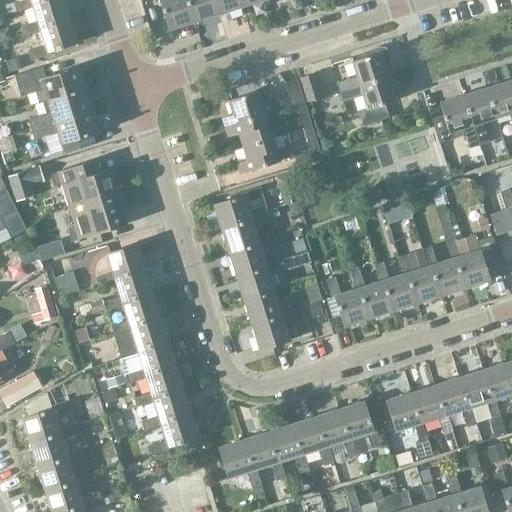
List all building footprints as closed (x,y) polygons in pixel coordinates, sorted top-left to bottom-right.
[(1,0),(0,0),(0,17),(33,7),(32,4),(43,0),(24,0),(4,6),(1,0)] [(70,19),(64,0),(43,0),(32,4),(33,7),(37,23),(12,31),(15,39),(41,31),(40,28),(70,19)] [(186,0),(156,0),(157,1),(160,1),(169,30),(193,22),(186,0)] [(186,0),(193,22),(217,15),(212,0),(186,0)] [(212,0),(217,15),(241,7),(239,0),(212,0)] [(40,28),(41,31),(45,46),(28,52),(31,61),(49,55),(48,53),(78,44),(70,19),(40,28)] [(337,83),(339,92),(389,77),(386,67),(389,64),(390,60),(387,51),(384,48),(380,48),(363,53),(365,58),(353,62),(358,79),(350,82),(350,79),(337,83)] [(259,66),(259,81),(282,80),(281,65),(259,66)] [(22,96),(35,92),(38,104),(42,103),(84,90),(77,67),(45,77),(42,68),(16,77),(22,96)] [(322,97),(314,74),(299,79),(307,102),(322,97)] [(393,89),(389,77),(339,92),(343,102),(356,98),(355,96),(361,94),(366,109),(360,112),(363,126),(389,118),(385,104),(396,101),(396,99),(398,98),(398,93),(395,89),(393,89)] [(285,84),(289,98),(277,102),(276,99),(261,103),(258,92),(228,101),(232,115),(222,118),(225,128),(265,115),(280,111),(292,107),(296,106),(304,103),(297,80),(285,84)] [(511,87),(510,81),(487,89),(496,118),(511,113),(511,120),(511,121),(511,122),(511,87)] [(496,118),(487,89),(463,96),(478,146),(488,143),(484,129),(481,130),(479,123),(496,118)] [(90,111),(84,90),(42,103),(45,114),(29,119),(32,129),(90,111)] [(478,146),(463,96),(439,104),(443,116),(432,119),(439,145),(452,141),(449,133),(466,128),(468,135),(465,135),(469,149),(478,146)] [(311,126),(304,103),(296,106),(303,129),(311,126)] [(90,111),(32,129),(35,139),(58,132),(65,154),(95,145),(92,135),(97,133),(90,111)] [(238,134),(242,147),(272,138),(265,115),(225,128),(228,137),(238,134)] [(319,150),(311,126),(303,129),(310,150),(294,155),(297,167),(322,159),(319,150)] [(276,150),(272,138),(242,147),(246,161),(236,164),(239,175),(280,162),(279,160),(288,157),(286,148),(276,150)] [(63,185),(69,206),(116,191),(110,170),(97,174),(93,161),(51,175),(55,187),(63,185)] [(39,167),(25,172),(9,177),(16,201),(33,196),(30,185),(44,180),(39,167)] [(277,177),(280,189),(287,209),(300,205),(290,173),(277,177)] [(490,216),(508,210),(511,223),(511,200),(509,190),(497,194),(491,173),(479,177),(490,216)] [(213,205),(221,229),(251,220),(250,217),(246,202),(262,196),(260,188),(242,193),(242,196),(213,205)] [(391,216),(412,206),(404,188),(382,197),(391,216)] [(0,192),(0,243),(26,231),(4,190),(0,192)] [(123,212),(116,191),(69,206),(76,227),(68,229),(72,242),(106,231),(102,218),(123,212)] [(267,212),(250,217),(251,220),(221,229),(229,253),(259,244),(258,241),(253,226),(270,221),(267,212)] [(359,232),(355,219),(342,223),(346,236),(359,232)] [(275,236),(258,241),(259,244),(229,253),(236,278),(267,268),(266,265),(261,250),(278,245),(275,236)] [(455,240),(446,243),(451,259),(455,258),(464,288),(489,280),(485,267),(499,262),(491,237),(475,242),(479,251),(460,257),(455,240)] [(99,287),(115,282),(114,279),(145,269),(138,245),(106,255),(112,273),(96,278),(99,287)] [(394,248),(397,258),(403,275),(406,274),(416,304),(440,296),(431,266),(427,267),(412,272),(403,245),(394,248)] [(455,258),(451,259),(436,264),(431,247),(422,250),(427,267),(431,266),(440,296),(464,288),(455,258)] [(282,260),(266,265),(267,268),(236,278),(244,302),(275,292),(274,289),(269,274),(285,269),(282,260)] [(374,266),(379,282),(382,281),(392,312),(416,304),(406,274),(403,275),(388,280),(383,263),(374,266)] [(153,293),(145,269),(114,279),(115,282),(120,297),(104,302),(106,311),(123,306),(122,303),(153,293)] [(350,273),(355,290),(358,289),(367,319),(392,312),(382,281),(379,282),(364,287),(359,270),(350,273)] [(79,292),(73,272),(55,278),(61,298),(79,292)] [(314,276),(290,284),(274,289),(275,292),(244,302),(251,326),(282,316),(281,313),(276,297),(304,289),(309,304),(321,300),(314,276)] [(343,327),(367,319),(358,289),(355,290),(340,295),(334,278),(325,281),(331,298),(333,298),(343,327)] [(30,288),(12,297),(18,309),(36,300),(30,288)] [(160,317),(153,293),(122,303),(123,306),(128,321),(111,327),(114,335),(130,330),(129,327),(160,317)] [(298,307),(281,313),(282,316),(251,326),(259,351),(291,341),(285,321),(300,316),(298,307)] [(168,342),(160,317),(129,327),(130,330),(135,345),(119,350),(121,359),(138,354),(137,351),(168,342)] [(45,323),(50,334),(63,329),(59,318),(45,323)] [(86,345),(82,331),(71,335),(75,348),(86,345)] [(0,336),(0,351),(15,343),(8,332),(0,336)] [(176,366),(168,342),(137,351),(138,354),(143,369),(126,374),(129,384),(145,378),(145,376),(176,366)] [(511,379),(507,363),(482,371),(492,401),(495,400),(510,396),(511,400),(511,379)] [(183,390),(176,366),(145,376),(145,378),(150,393),(134,399),(136,408),(153,402),(152,400),(183,390)] [(492,401),(482,371),(458,378),(468,409),(471,408),(486,403),(491,419),(489,420),(493,437),(498,436),(498,437),(506,435),(495,400),(492,401)] [(33,372),(0,390),(0,399),(5,409),(42,388),(33,372)] [(458,378),(434,386),(443,416),(447,415),(462,411),(467,427),(476,424),(471,408),(468,409),(458,378)] [(443,416),(434,386),(410,394),(419,424),(423,423),(438,418),(443,434),(452,432),(447,415),(443,416)] [(191,414),(183,390),(152,400),(153,402),(158,418),(142,423),(144,432),(161,427),(160,424),(191,414)] [(419,424),(410,394),(385,401),(395,432),(414,426),(419,442),(428,440),(423,423),(419,424)] [(22,419),(30,443),(60,434),(59,430),(76,425),(72,410),(69,401),(51,407),(52,410),(22,419)] [(364,402),(339,410),(349,440),(352,439),(367,435),(372,451),(381,448),(376,431),(373,431),(364,402)] [(100,406),(82,413),(88,427),(106,420),(100,406)] [(349,440),(339,410),(315,417),(325,448),(328,447),(343,442),(348,459),(358,456),(352,439),(349,440)] [(198,438),(191,414),(160,424),(161,427),(166,442),(149,447),(152,456),(170,451),(169,448),(198,438)] [(325,448),(315,417),(291,425),(301,456),(304,455),(319,450),(324,466),(333,463),(328,447),(325,448)] [(76,425),(59,430),(60,434),(30,443),(37,467),(68,458),(67,454),(63,440),(79,435),(76,425)] [(295,457),(300,474),(305,489),(314,486),(304,455),(301,456),(291,425),(267,433),(276,463),(280,462),(295,457)] [(267,433),(243,441),(252,471),(256,470),(271,465),(276,481),(285,478),(280,462),(276,463),(267,433)] [(99,451),(117,447),(115,437),(97,441),(99,451)] [(121,442),(127,462),(142,457),(136,437),(121,442)] [(252,471),(243,441),(218,448),(228,479),(247,472),(252,489),(261,486),(256,470),(252,471)] [(83,449),(67,454),(68,458),(37,467),(45,491),(75,482),(74,478),(69,463),(86,458),(83,449)] [(195,460),(172,467),(175,478),(198,471),(195,460)] [(101,470),(91,473),(74,478),(75,482),(45,491),(51,511),(64,511),(83,506),(82,502),(77,487),(104,479),(101,470)] [(507,511),(511,511),(511,488),(507,489),(502,472),(493,474),(499,492),(501,491),(507,511)] [(409,488),(426,484),(424,475),(407,478),(409,488)] [(446,479),(451,496),(455,494),(460,511),(487,511),(479,487),(460,493),(455,476),(446,479)] [(431,484),(422,486),(427,503),(431,502),(433,511),(460,511),(455,494),(451,496),(436,500),(431,484)] [(427,503),(422,486),(398,494),(403,510),(407,509),(407,511),(433,511),(431,502),(427,503)] [(360,511),(354,490),(345,493),(350,508),(351,511),(360,511)] [(112,494),(100,498),(103,506),(115,502),(112,494)] [(403,510),(398,494),(374,501),(377,511),(407,511),(407,509),(403,510)] [(83,506),(64,511),(84,511),(101,506),(98,497),(82,502),(83,506)]
